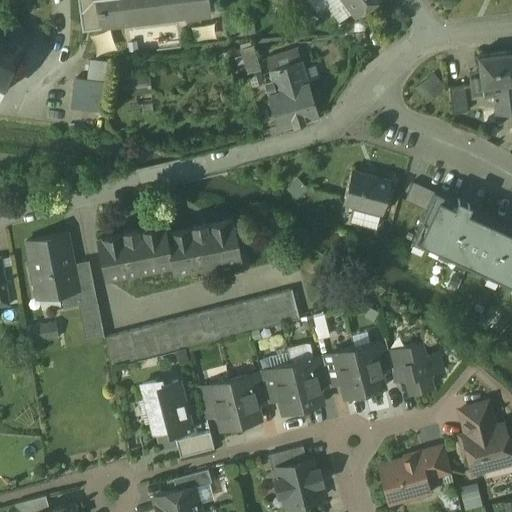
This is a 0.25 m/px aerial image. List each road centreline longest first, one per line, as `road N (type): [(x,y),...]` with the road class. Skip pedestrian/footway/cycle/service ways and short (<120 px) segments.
road 1 (residential): [(330,128),(0,217)]
road 2 (residential): [(360,101),(511,170)]
